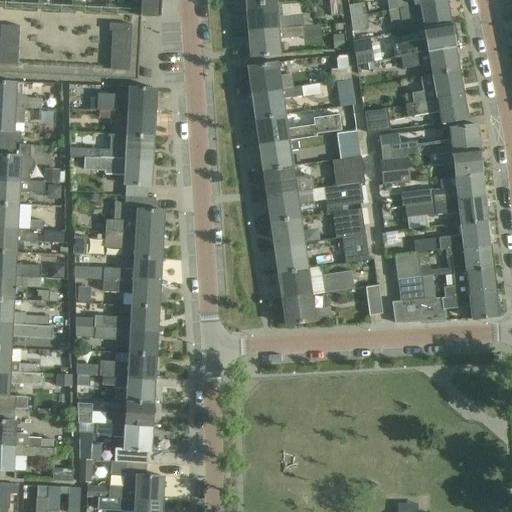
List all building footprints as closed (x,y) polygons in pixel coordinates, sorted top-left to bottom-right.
[(0,0),(0,73),(137,81),(141,17),(160,19),(160,0),(0,0)] [(343,16),(340,0),(329,0),(332,17),(343,16)] [(448,3),(447,0),(387,0),(390,14),(400,12),(448,3)] [(426,30),(452,26),(448,3),(400,12),(402,22),(402,23),(424,20),(426,30)] [(247,7),(249,33),(310,28),(310,26),(279,28),(277,4),(247,7)] [(349,6),(352,21),(367,18),(367,15),(364,15),(362,4),(349,6)] [(400,12),(390,14),(392,24),(402,22),(400,12)] [(369,29),(367,18),(352,21),(353,31),(369,29)] [(452,26),(426,30),(427,39),(394,45),(396,58),(402,57),(402,59),(456,49),(452,26)] [(311,37),(310,28),(249,33),(250,56),(281,54),(280,39),(311,37)] [(344,35),(333,35),(335,50),(345,49),(344,35)] [(358,65),(366,63),(374,62),(370,38),(354,41),(358,65)] [(432,64),(434,75),(421,78),(422,80),(460,73),(456,49),(402,59),(403,68),(432,64)] [(332,82),(352,80),(351,67),(349,67),(348,56),(337,57),(337,69),(331,70),(332,82)] [(251,95),(294,89),(294,88),(292,75),(279,76),(277,62),(247,67),(251,95)] [(464,96),(460,73),(422,80),(424,92),(412,94),(414,103),(406,104),(406,106),(464,96)] [(0,109),(25,111),(25,108),(42,109),(42,99),(29,99),(26,95),(16,95),(17,84),(0,82),(0,109)] [(255,121),(285,117),(282,99),(304,97),(302,87),(294,88),(294,89),(251,95),(255,121)] [(129,115),(156,117),(158,90),(130,89),(130,88),(117,88),(117,94),(98,94),(98,111),(100,111),(110,111),(129,112),(129,115)] [(442,123),(468,118),(464,96),(406,106),(408,117),(440,112),(442,123)] [(0,144),(19,145),(19,144),(20,132),(14,132),(15,123),(24,124),(25,111),(0,109),(0,144)] [(365,112),(368,133),(391,130),(388,109),(382,111),(365,112)] [(155,141),(156,117),(129,115),(127,137),(111,136),(111,138),(155,141)] [(259,147),(299,142),(298,139),(317,137),(317,134),(342,131),(339,115),(314,119),(315,126),(287,130),(285,117),(255,121),(259,147)] [(122,136),(122,125),(87,124),(87,135),(122,136)] [(481,151),(478,124),(449,127),(451,141),(418,144),(418,142),(390,145),(389,136),(381,136),(383,147),(389,146),(391,159),(381,160),(381,162),(408,159),(408,158),(429,155),(430,156),(481,151)] [(330,140),(333,163),(362,158),(358,136),(330,140)] [(154,165),(155,141),(111,138),(110,150),(101,150),(100,159),(95,158),(95,149),(70,148),(70,157),(85,158),(85,161),(154,165)] [(263,174),(293,169),(290,151),(300,150),(299,142),(259,147),(263,174)] [(0,182),(45,185),(45,182),(30,181),(30,172),(34,169),(36,164),(34,159),(31,157),(31,146),(19,144),(19,145),(0,144),(0,182)] [(454,166),(455,179),(483,176),(481,151),(430,156),(431,168),(454,166)] [(324,188),(324,191),(360,186),(360,184),(365,183),(362,158),(333,163),(336,186),(324,188)] [(408,159),(381,162),(384,185),(411,183),(408,159)] [(126,200),(156,202),(156,199),(148,199),(149,187),(152,187),(154,165),(85,161),(85,170),(106,171),(106,174),(125,175),(125,186),(127,186),(126,200)] [(263,174),(267,199),(313,192),(313,190),(314,190),(313,178),(303,179),(300,177),(294,178),(293,169),(263,174)] [(45,172),(45,182),(59,183),(60,173),(45,172)] [(406,207),(406,208),(486,200),(483,176),(455,179),(456,188),(402,193),(403,207),(406,207)] [(0,206),(18,207),(18,192),(45,193),(45,185),(0,182),(0,206)] [(48,199),(61,199),(62,186),(48,185),(48,199)] [(363,204),(360,186),(324,191),(327,209),(363,204)] [(270,224),(300,220),(298,204),(315,202),(313,192),(267,199),(270,224)] [(106,236),(163,240),(165,212),(155,212),(156,202),(126,200),(125,221),(107,220),(106,236)] [(459,213),(461,227),(488,224),(486,200),(406,208),(407,219),(437,217),(437,215),(459,213)] [(18,207),(0,206),(0,231),(64,235),(64,231),(44,230),(44,220),(30,220),(30,229),(17,228),(18,207)] [(343,240),(366,237),(362,209),(341,212),(343,229),(351,227),(353,237),(342,238),(343,240)] [(270,224),(274,250),(304,246),(300,220),(270,224)] [(446,250),(446,252),(490,247),(488,224),(461,227),(462,236),(410,241),(412,254),(412,256),(419,255),(419,253),(446,250)] [(0,254),(15,255),(16,241),(64,243),(64,235),(0,231),(0,254)] [(135,261),(162,263),(163,240),(106,236),(105,248),(123,249),(123,257),(135,258),(135,261)] [(74,255),(87,256),(88,238),(75,237),(74,255)] [(366,237),(343,240),(346,264),(370,261),(366,237)] [(304,246),(274,250),(278,276),(308,272),(304,246)] [(452,256),(454,276),(493,271),(490,247),(446,252),(447,257),(452,256)] [(0,278),(41,281),(41,278),(40,278),(40,268),(28,267),(15,266),(15,255),(0,254),(0,278)] [(399,280),(399,282),(422,279),(419,255),(412,256),(412,254),(395,256),(398,280),(399,280)] [(104,283),(160,287),(162,263),(135,261),(134,270),(75,267),(75,279),(104,281),(104,283)] [(52,267),(51,279),(64,280),(64,268),(52,267)] [(352,271),(322,276),(325,293),(355,289),(352,271)] [(425,300),(422,279),(399,282),(402,302),(393,303),(393,306),(495,294),(493,271),(454,276),(455,287),(444,287),(445,298),(425,300)] [(308,272),(278,276),(282,301),(311,297),(308,272)] [(0,302),(13,303),(14,286),(41,288),(41,281),(0,278),(0,302)] [(132,309),(159,311),(160,287),(104,283),(104,292),(133,294),(132,309)] [(379,286),(366,288),(370,316),(383,314),(379,286)] [(58,302),(58,293),(38,291),(38,297),(42,297),(42,301),(58,302)] [(396,325),(418,323),(445,320),(443,309),(470,307),(471,319),(497,316),(495,294),(393,306),(396,325)] [(311,297),(282,301),(285,325),(315,321),(315,320),(332,318),(331,307),(313,309),(311,297)] [(27,313),(12,313),(13,303),(0,302),(0,326),(53,330),(53,327),(49,327),(49,317),(27,316),(27,313)] [(76,329),(157,335),(159,311),(132,309),(131,318),(95,316),(95,318),(76,318),(76,329)] [(0,351),(10,352),(11,337),(53,339),(53,330),(0,326),(0,351)] [(156,359),(157,335),(76,329),(76,337),(130,341),(129,357),(156,359)] [(10,363),(10,352),(0,351),(0,374),(43,377),(43,374),(37,374),(37,365),(10,363)] [(102,379),(155,383),(156,359),(129,357),(129,363),(101,361),(101,375),(102,376),(102,379)] [(77,377),(91,378),(91,375),(98,375),(98,365),(77,364),(77,377)] [(0,410),(14,411),(14,409),(28,410),(28,399),(8,397),(9,384),(42,386),(43,377),(0,374),(0,410)] [(115,388),(127,389),(126,404),(153,406),(155,383),(102,379),(102,385),(115,386),(115,388)] [(78,404),(79,426),(92,427),(92,424),(97,424),(97,427),(152,430),(153,406),(126,404),(126,415),(92,412),(93,405),(78,404)] [(0,448),(73,452),(73,449),(54,447),(54,439),(29,438),(29,434),(16,434),(16,423),(13,422),(14,411),(0,410),(0,448)] [(92,427),(79,426),(80,459),(91,460),(92,427)] [(152,430),(97,427),(97,436),(124,438),(123,449),(116,448),(115,462),(147,463),(148,452),(150,453),(152,430)] [(0,471),(14,472),(15,456),(73,459),(73,452),(0,448),(0,471)] [(91,460),(80,459),(80,482),(91,483),(91,460)] [(146,476),(147,463),(115,462),(111,461),(111,475),(124,476),(124,486),(110,485),(109,499),(98,498),(98,501),(162,505),(164,477),(146,476)] [(54,469),(53,481),(73,482),(74,470),(54,469)] [(323,484),(324,510),(349,510),(348,484),(323,484)] [(0,511),(8,511),(10,494),(18,495),(19,486),(2,485),(0,511)] [(38,486),(37,500),(49,500),(50,487),(38,486)] [(49,500),(48,511),(59,511),(60,494),(69,495),(67,511),(80,511),(81,489),(50,487),(49,500)] [(48,511),(49,500),(37,500),(36,511),(48,511)] [(161,511),(162,505),(98,501),(98,509),(133,511),(161,511)]
